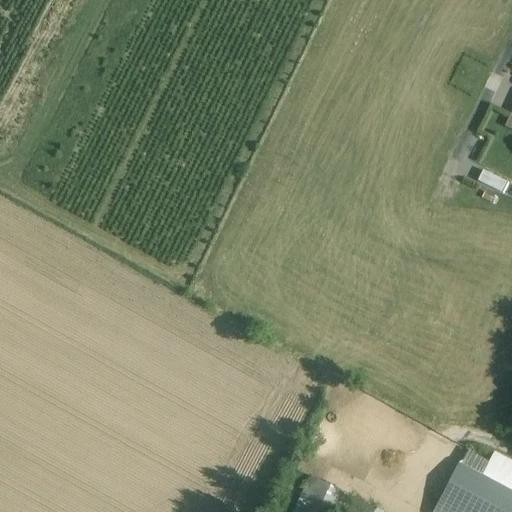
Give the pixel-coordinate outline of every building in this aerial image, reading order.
[(482,169),(477,180),(504,192),(509,182),(482,169)] [(460,467),(481,478),(490,461),(469,450),(460,467)] [(511,511),(511,465),(493,455),(490,461),(481,478),(462,511),(511,511)] [(453,511),(462,511),(481,478),(460,467),(440,505),(453,511)] [(339,511),(348,494),(310,475),(292,511),(339,511)] [(379,511),(355,500),(348,511),(379,511)]
